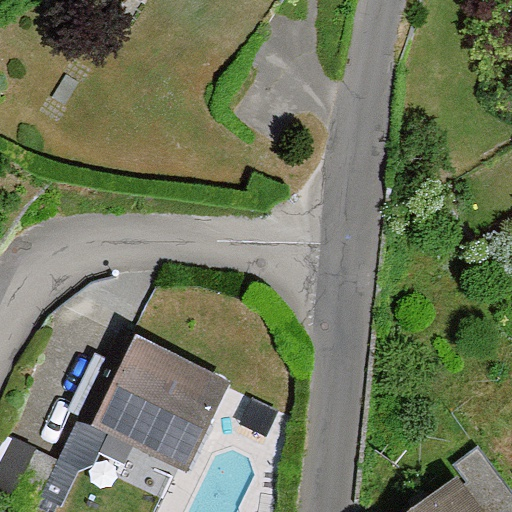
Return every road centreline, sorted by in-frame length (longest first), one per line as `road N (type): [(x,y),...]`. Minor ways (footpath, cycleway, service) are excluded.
road 1 (residential): [(343,250),(115,242),(71,252),(32,276),(0,324)]
road 2 (residential): [(325,511),(343,250)]
road 3 (residential): [(343,250),(380,0)]
